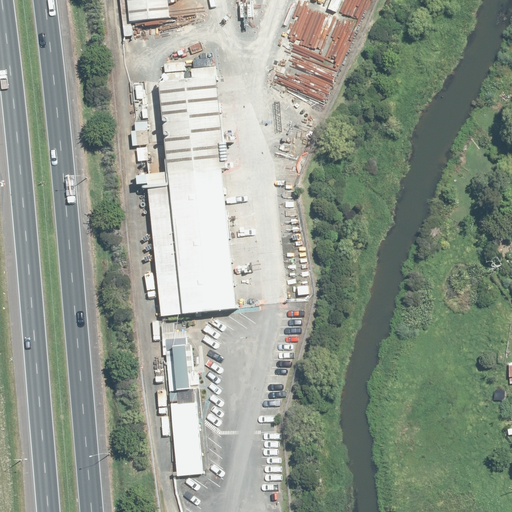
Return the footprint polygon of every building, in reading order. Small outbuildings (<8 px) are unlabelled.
[(165,0),(127,0),(130,29),(168,25),(165,0)] [(236,313),(211,82),(157,88),(168,192),(149,194),(162,321),(236,313)] [(149,122),(135,122),(135,132),(132,132),(132,145),(149,145),(149,122)] [(147,148),(138,148),(138,162),(147,162),(147,148)] [(294,196),(273,198),(284,297),(305,295),(294,196)] [(186,337),(167,339),(180,479),(206,477),(197,401),(195,386),(198,386),(193,346),(187,346),(186,337)]
